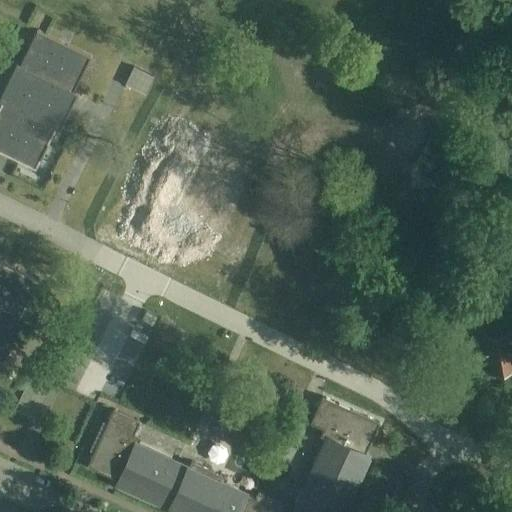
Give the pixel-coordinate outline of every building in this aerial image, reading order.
[(20,65),(19,65),(16,63),(0,95),(0,101),(1,102),(0,103),(0,151),(36,169),(56,129),(60,131),(78,93),(74,91),(91,57),(37,31),(20,65)] [(154,77),(134,68),(126,85),(146,95),(154,77)] [(243,124),(260,134),(267,122),(250,112),(243,124)] [(196,188),(174,194),(178,210),(200,203),(196,188)] [(490,252),(470,255),(473,275),(493,272),(490,252)] [(466,256),(445,260),(447,271),(468,267),(466,256)] [(0,261),(0,359),(4,361),(22,324),(18,322),(32,294),(38,280),(22,273),(0,261)] [(489,315),(474,317),(480,350),(485,349),(489,372),(511,367),(511,334),(511,329),(492,333),(489,315)] [(113,409),(87,466),(112,478),(120,481),(118,484),(180,511),(341,511),(367,456),(365,455),(368,447),(379,423),(322,397),(310,423),(323,429),(320,436),(327,439),(294,511),(284,511),(283,511),(286,505),(258,492),(255,498),(224,485),(227,478),(191,462),(188,468),(137,445),(140,438),(134,435),(140,421),(113,409)] [(233,427),(211,417),(206,427),(228,437),(233,427)] [(261,440),(257,450),(276,459),(280,449),(261,440)]
